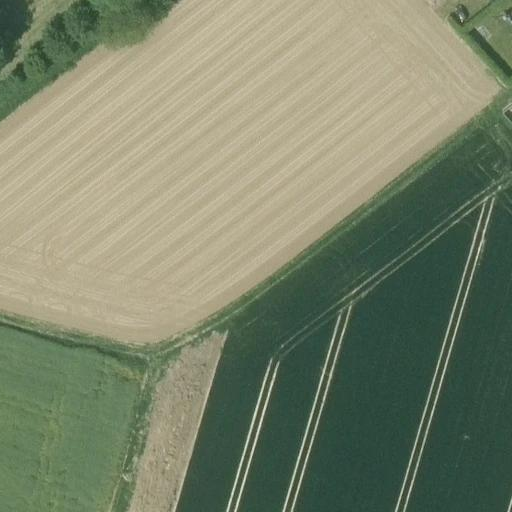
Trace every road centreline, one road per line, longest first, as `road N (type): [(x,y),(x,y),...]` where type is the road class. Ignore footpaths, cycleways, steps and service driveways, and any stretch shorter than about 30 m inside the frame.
road 1 (track): [(156,373),(511,96)]
road 2 (track): [(123,511),(160,385),(156,373),(0,324)]
